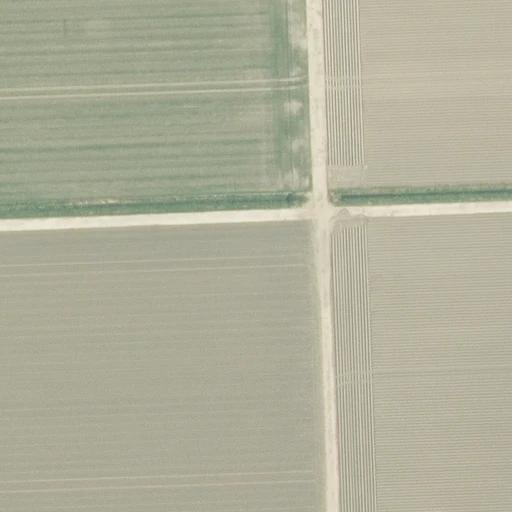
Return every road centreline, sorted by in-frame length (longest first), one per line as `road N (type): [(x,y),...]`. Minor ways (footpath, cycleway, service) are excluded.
road 1 (track): [(328,511),(307,0)]
road 2 (track): [(0,226),(511,207)]
